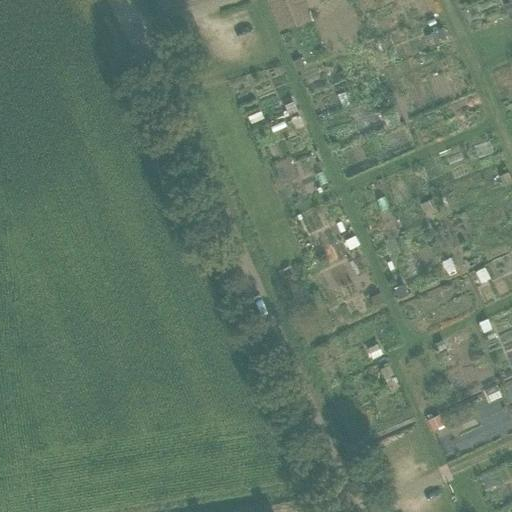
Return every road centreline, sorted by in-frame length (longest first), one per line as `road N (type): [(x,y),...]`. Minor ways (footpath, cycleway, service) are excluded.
road 1 (residential): [(350,511),(125,0)]
road 2 (track): [(367,511),(511,443)]
